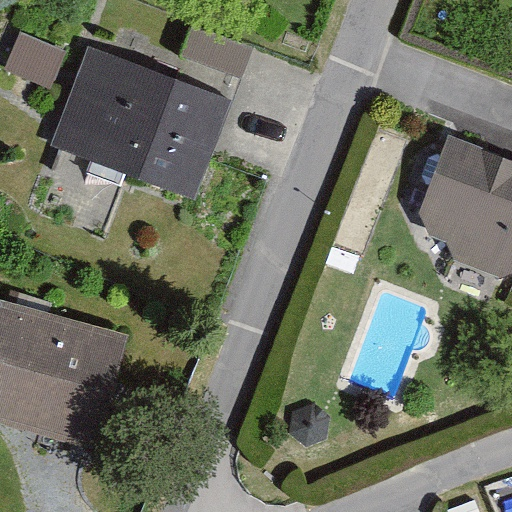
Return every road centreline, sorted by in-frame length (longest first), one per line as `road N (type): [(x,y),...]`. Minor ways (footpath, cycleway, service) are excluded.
road 1 (residential): [(183,511),(375,0)]
road 2 (residential): [(511,448),(347,511)]
